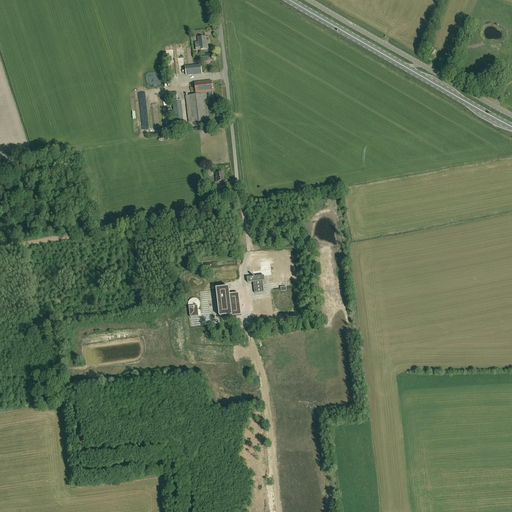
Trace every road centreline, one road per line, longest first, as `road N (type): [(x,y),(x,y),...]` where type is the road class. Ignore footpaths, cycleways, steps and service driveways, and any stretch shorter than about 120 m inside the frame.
road 1 (primary): [(511,127),(287,0)]
road 2 (track): [(238,197),(0,248)]
road 3 (unclassified): [(511,115),(308,0)]
road 4 (unclassified): [(238,197),(217,0)]
road 5 (track): [(249,319),(266,384),(280,511)]
